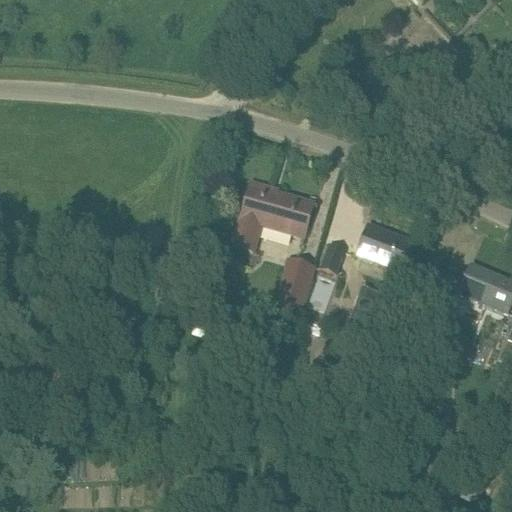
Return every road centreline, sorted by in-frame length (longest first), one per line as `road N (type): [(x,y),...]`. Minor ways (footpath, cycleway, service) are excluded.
road 1 (unclassified): [(511,214),(318,131),(149,102),(0,89)]
road 2 (unknown): [(194,110),(274,0)]
